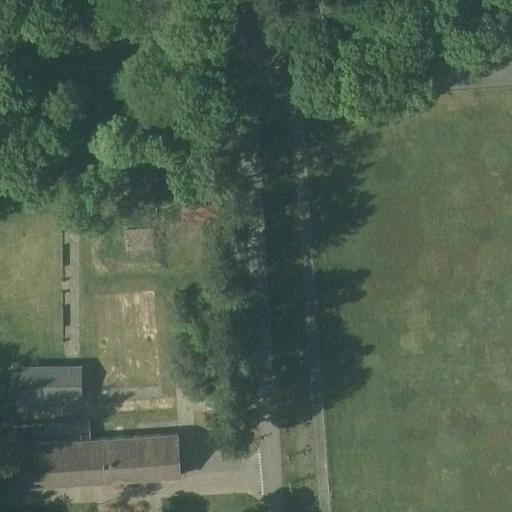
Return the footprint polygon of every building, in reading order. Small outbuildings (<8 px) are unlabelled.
[(51,69),(51,85),(51,87),(114,88),(114,69),(51,69)] [(217,213),(215,193),(214,184),(183,187),(185,216),(217,213)] [(152,250),(151,238),(151,229),(124,232),(125,252),(152,250)] [(11,396),(24,396),(44,396),(44,397),(80,396),(80,368),(44,369),(44,370),(11,370),(11,396)] [(177,434),(137,437),(90,440),(89,421),(15,426),(15,429),(13,429),(13,435),(15,435),(16,444),(15,446),(18,487),(180,476),(177,434)]
